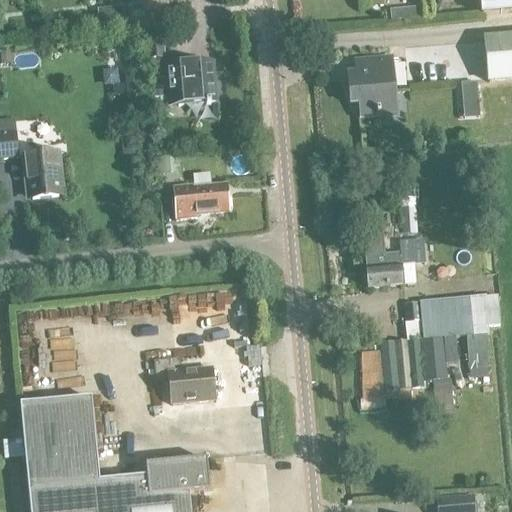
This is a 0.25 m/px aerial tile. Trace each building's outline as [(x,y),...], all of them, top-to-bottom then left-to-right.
[(511,0),(482,0),(484,17),(511,14),(511,0)] [(146,31),(144,8),(98,12),(100,35),(146,31),(150,68),(153,68),(156,97),(170,97),(169,94),(177,93),(179,108),(217,104),(213,63),(176,66),(177,71),(167,71),(167,67),(166,67),(162,34),(159,29),(146,31)] [(4,42),(13,41),(12,33),(4,34),(4,42)] [(489,83),(511,81),(511,37),(486,40),(489,83)] [(392,71),(399,70),(398,62),(392,62),(391,60),(356,63),(358,75),(349,76),(353,108),(361,107),(362,122),(382,120),(382,116),(397,115),(392,71)] [(462,100),(478,99),(477,84),(461,85),(462,100)] [(16,133),(15,121),(0,122),(0,161),(19,160),(16,133)] [(34,199),(58,197),(55,169),(59,169),(58,154),(29,157),(34,199)] [(159,175),(182,174),(180,155),(157,157),(159,175)] [(194,186),(173,188),(176,222),(177,222),(197,220),(197,217),(230,214),(227,188),(212,189),(194,191),(194,186)] [(403,234),(419,233),(417,197),(401,198),(403,234)] [(384,235),(365,237),(369,290),(372,290),(404,287),(416,285),(414,267),(426,266),(424,241),(400,244),(401,251),(401,254),(385,255),(384,235)] [(408,342),(382,344),(386,393),(425,390),(425,385),(447,383),(450,383),(447,361),(445,340),(447,340),(467,339),(489,337),(493,337),(492,329),(502,328),(504,328),(501,297),(500,297),(492,298),(447,302),(423,304),(405,306),(408,342)] [(181,373),(180,361),(155,363),(157,382),(169,380),(171,406),(215,402),(212,371),(181,373)] [(19,406),(23,438),(25,457),(30,511),(191,511),(190,495),(210,493),(207,461),(146,467),(147,478),(100,483),(91,399),(19,406)] [(6,459),(25,457),(23,438),(4,440),(6,459)] [(14,511),(23,511),(19,465),(10,465),(14,511)] [(438,511),(474,511),(473,497),(438,499),(438,511)]
